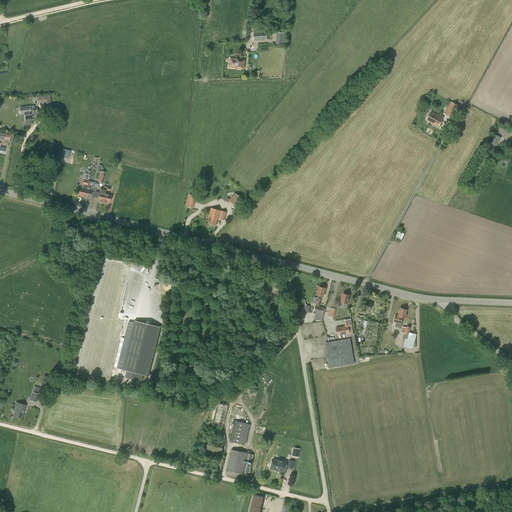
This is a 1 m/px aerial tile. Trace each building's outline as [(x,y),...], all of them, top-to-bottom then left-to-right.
[(267,41),(266,28),(253,29),(254,41),(267,41)] [(276,44),(283,45),(285,33),(277,32),(276,44)] [(229,68),(243,69),(244,63),(244,60),(230,58),(229,68)] [(459,107),(450,102),(443,114),(453,118),(459,107)] [(32,123),(31,121),(31,120),(34,119),(38,119),(36,108),(30,109),(30,110),(24,111),(25,120),(26,124),(32,123)] [(426,121),(438,127),(443,117),(438,114),(437,115),(431,112),(426,121)] [(459,132),(465,120),(459,116),(456,122),(453,128),(459,132)] [(70,151),(62,149),(61,157),(68,158),(70,151)] [(78,195),(84,197),(87,186),(84,186),(84,189),(80,188),(78,195)] [(103,203),(103,202),(105,194),(106,190),(107,187),(104,186),(103,189),(100,189),(97,200),(100,201),(100,202),(103,203)] [(229,201),(237,208),(243,199),(235,193),(229,201)] [(186,207),(193,209),(196,196),(189,194),(186,207)] [(226,212),(211,208),(208,216),(210,216),(208,224),(216,226),(218,219),(224,221),(226,212)] [(314,297),(312,303),(316,304),(319,305),(322,296),(323,297),(325,289),(319,287),(318,291),(317,291),(316,295),(318,296),(318,298),(314,297)] [(343,294),(340,302),(344,303),(343,307),(346,308),(347,304),(349,295),(347,295),(346,294),(344,293),(344,294),(343,294)] [(403,318),(405,319),(406,315),(405,314),(407,310),(400,308),(398,316),(395,316),(393,322),(396,323),(395,327),(400,328),(402,324),(401,324),(403,318)] [(129,322),(127,329),(117,368),(148,376),(160,327),(135,321),(134,323),(129,322)] [(337,336),(353,333),(352,324),(335,327),(337,336)] [(416,337),(414,336),(414,334),(409,333),(410,327),(406,326),(404,334),(403,338),(406,339),(404,347),(413,349),(416,337)] [(326,343),(328,354),(327,354),(329,368),(343,366),(342,359),(353,357),(350,339),(326,343)] [(48,392),(50,386),(42,384),(42,386),(41,389),(41,390),(48,392)] [(31,398),(30,401),(37,403),(41,389),(34,387),(31,398)] [(16,408),(13,416),(21,419),(25,406),(16,403),(15,407),(16,408)] [(222,431),(228,406),(217,403),(211,429),(220,431),(222,441),(226,440),(224,431),(222,431)] [(234,421),(229,441),(242,444),(246,424),(234,421)] [(262,435),(263,433),(264,427),(257,426),(255,434),(262,435)] [(214,451),(221,453),(224,444),(216,442),(209,441),(207,449),(214,450),(214,451)] [(227,471),(249,475),(253,455),(251,454),(231,450),(227,471)] [(272,459),(270,469),(285,472),(286,466),(288,467),(288,468),(292,469),(294,462),(289,461),(289,463),(287,463),(287,462),(280,460),(280,461),(272,459)] [(259,511),(260,507),(263,497),(253,495),(249,511),(259,511)]
